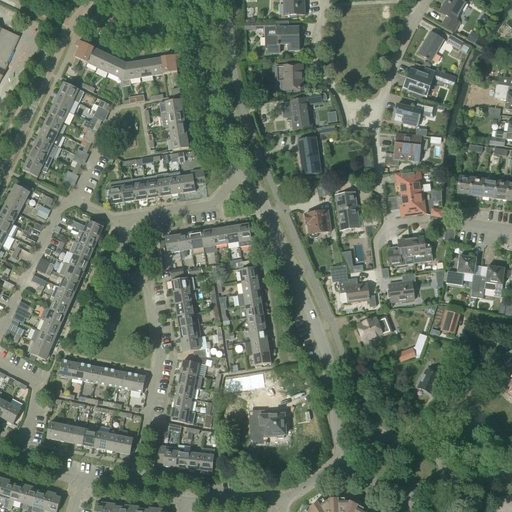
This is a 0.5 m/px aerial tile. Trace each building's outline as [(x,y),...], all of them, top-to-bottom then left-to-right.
[(283,0),(284,5),(284,16),(289,16),(305,16),(304,0),(283,0)] [(447,17),(442,25),(454,32),(459,22),(456,20),(467,3),(461,0),(447,0),(440,12),(447,17)] [(268,44),(268,51),(268,53),(279,53),(279,45),(289,45),(289,51),(299,51),(298,28),(276,29),(276,23),(244,23),(244,30),(264,29),(265,42),(268,44)] [(0,80),(4,71),(1,69),(4,64),(6,65),(18,38),(0,29),(0,80)] [(431,62),(444,40),(431,32),(418,54),(425,58),(425,59),(427,60),(428,60),(431,62)] [(468,40),(475,44),(479,37),(473,33),(468,40)] [(451,36),(451,37),(447,42),(459,49),(463,43),(451,36)] [(93,49),(78,42),(75,47),(80,49),(75,59),(80,61),(87,64),(93,49)] [(104,54),(93,49),(87,64),(97,69),(104,54)] [(115,59),(104,54),(97,69),(108,74),(115,59)] [(172,74),(177,73),(176,63),(181,62),(180,56),(162,59),(165,75),(172,74)] [(511,59),(506,58),(505,70),(511,70),(511,72),(511,79),(499,77),(498,85),(509,87),(511,87),(511,59)] [(80,61),(75,59),(71,68),(75,70),(80,61)] [(126,65),(115,59),(108,74),(122,80),(123,88),(131,87),(130,81),(129,81),(126,65)] [(162,59),(150,61),(153,77),(165,75),(162,59)] [(153,77),(150,61),(138,63),(141,79),(153,77)] [(141,79),(138,63),(126,65),(129,81),(130,81),(141,79)] [(302,66),(283,66),(276,67),(276,82),(283,82),(284,90),(301,90),(300,74),(303,74),(302,66)] [(411,70),(405,84),(408,85),(406,90),(413,93),(411,97),(421,101),(423,97),(428,85),(430,86),(435,73),(425,69),(423,74),(411,70)] [(84,93),(79,91),(64,84),(58,95),(73,102),(79,104),(84,93)] [(496,85),(495,92),(494,98),(506,100),(505,110),(511,111),(511,93),(508,93),(509,87),(498,85),(498,86),(496,85)] [(181,97),(179,89),(171,90),(173,98),(181,97)] [(290,103),(281,104),(283,119),(291,118),(292,118),(294,131),(312,128),(311,121),(309,122),(307,105),(309,105),(321,103),(320,96),(320,92),(313,93),(313,97),(307,98),(308,100),(306,100),(291,102),(290,103)] [(73,102),(58,95),(53,106),(68,113),(73,102)] [(181,100),(159,104),(161,116),(183,113),(181,100)] [(433,118),(436,105),(415,100),(413,109),(397,105),(393,121),(417,127),(420,115),(433,118)] [(109,106),(105,104),(101,102),(98,107),(107,111),(109,106)] [(68,113),(53,106),(48,117),(63,124),(68,113)] [(185,125),(183,113),(161,116),(163,128),(169,127),(185,125)] [(499,116),(487,114),(486,121),(498,123),(499,116)] [(63,124),(48,117),(43,128),(58,134),(63,124)] [(95,126),(95,125),(87,121),(84,127),(88,129),(97,133),(99,128),(95,126)] [(495,132),(494,139),(490,138),(489,145),(504,147),(505,140),(511,141),(511,123),(509,123),(507,133),(495,132)] [(185,125),(169,127),(171,139),(187,136),(185,125)] [(43,128),(38,138),(58,148),(63,137),(58,135),(43,128)] [(337,135),(336,129),(320,131),(321,137),(337,135)] [(189,149),(187,136),(171,139),(173,151),(189,149)] [(38,138),(33,150),(53,159),(58,148),(38,138)] [(321,174),(316,138),(298,140),(303,177),(321,174)] [(427,150),(428,140),(420,140),(420,141),(395,138),(394,152),(386,151),(384,165),(398,167),(399,161),(419,163),(420,150),(427,150)] [(91,144),(87,142),(83,140),(81,145),(85,147),(89,149),(91,144)] [(42,167),(48,170),(53,159),(33,150),(28,160),(42,167)] [(177,154),(178,163),(178,164),(185,163),(184,154),(181,154),(177,154)] [(42,167),(28,160),(23,171),(37,178),(40,171),(46,173),(48,170),(42,167)] [(191,176),(181,178),(183,194),(195,192),(195,188),(206,186),(203,170),(191,172),(191,176)] [(430,185),(422,186),(420,171),(395,175),(397,187),(400,186),(401,196),(423,193),(431,192),(430,185)] [(180,173),(168,175),(171,196),(183,194),(181,178),(180,178),(180,173)] [(364,174),(355,175),(356,182),(373,179),(372,173),(364,174)] [(171,196),(168,175),(168,174),(156,176),(156,177),(159,198),(171,196)] [(470,196),(472,178),(460,176),(457,195),(470,196)] [(159,198),(156,177),(144,179),(148,200),(159,198)] [(472,178),(470,196),(482,198),(485,180),(472,178)] [(494,200),(507,202),(509,183),(503,183),(504,178),(498,178),(497,182),(494,200)] [(144,179),(132,181),(136,201),(148,200),(144,179)] [(485,180),(482,198),(494,200),(497,182),(485,180)] [(132,181),(121,183),(124,203),(136,201),(132,181)] [(124,203),(121,182),(108,184),(109,190),(110,198),(111,205),(124,203)] [(15,186),(10,197),(24,204),(30,193),(15,186)] [(423,193),(401,196),(402,205),(400,206),(401,218),(426,215),(423,193)] [(362,217),(359,218),(355,194),(335,196),(340,231),(360,228),(360,227),(363,227),(362,217)] [(53,200),(48,198),(44,196),(41,201),(40,200),(39,202),(44,205),(49,208),(53,200)] [(24,204),(10,197),(4,207),(19,215),(24,204)] [(4,207),(0,215),(0,218),(13,226),(19,215),(4,207)] [(441,218),(442,211),(431,209),(430,216),(441,218)] [(332,232),(329,212),(305,215),(307,226),(308,226),(309,236),(310,235),(310,238),(312,239),(317,238),(318,237),(317,234),(332,232)] [(0,218),(0,232),(7,236),(13,239),(18,228),(13,226),(0,218)] [(86,228),(75,223),(73,228),(83,233),(98,240),(103,228),(88,222),(86,228)] [(252,246),(251,241),(249,225),(237,227),(237,228),(239,243),(240,248),(252,246)] [(237,227),(225,229),(227,245),(239,243),(237,228),(237,227)] [(447,228),(446,236),(455,237),(456,229),(447,228)] [(225,229),(213,231),(215,247),(216,247),(227,245),(225,229)] [(215,247),(213,231),(201,233),(203,249),(210,248),(211,252),(216,251),(216,247),(215,247)] [(83,233),(79,244),(78,244),(93,251),(98,240),(83,233)] [(201,233),(189,234),(192,251),(193,256),(204,254),(203,249),(201,233)] [(189,234),(177,236),(180,252),(192,251),(189,234)] [(180,252),(177,236),(165,238),(167,254),(180,252)] [(424,238),(411,239),(414,257),(419,256),(420,264),(433,262),(430,240),(424,240),(424,238)] [(415,264),(414,257),(411,239),(398,241),(399,248),(394,249),(394,255),(389,255),(391,268),(415,264)] [(78,244),(79,244),(74,242),(70,253),(74,255),(89,262),(93,251),(78,244)] [(89,262),(74,255),(69,266),(84,273),(89,262)] [(460,256),(457,273),(448,272),(446,284),(462,286),(464,274),(474,276),(477,259),(460,256)] [(84,273),(69,266),(64,264),(59,276),(64,278),(79,284),(84,273)] [(480,277),(477,299),(482,300),(484,291),(494,292),(494,297),(501,298),(504,277),(505,271),(505,270),(505,269),(488,266),(486,278),(480,277)] [(242,283),(258,281),(256,268),(240,271),(242,283)] [(171,278),(172,278),(183,276),(182,270),(170,272),(171,278)] [(412,282),(416,282),(415,275),(402,276),(403,285),(398,285),(398,284),(389,286),(391,303),(414,300),(412,282)] [(46,282),(42,281),(33,276),(31,282),(40,286),(37,292),(41,294),(44,288),(46,282)] [(480,277),(474,276),(471,298),(477,299),(480,277)] [(64,278),(59,289),(74,295),(79,284),(64,278)] [(193,278),(188,279),(172,282),(174,294),(190,292),(190,291),(194,291),(193,278)] [(375,296),(368,297),(367,285),(354,287),(353,280),(338,282),(340,294),(347,293),(349,303),(369,300),(370,308),(376,307),(375,296)] [(258,281),(242,283),(243,295),(259,293),(258,281)] [(59,289),(55,300),(69,306),(74,295),(59,289)] [(190,292),(174,294),(176,306),(192,304),(190,292)] [(261,305),(259,293),(243,295),(245,307),(261,305)] [(55,300),(50,311),(65,317),(69,306),(55,300)] [(192,304),(176,306),(177,318),(193,315),(192,304)] [(263,316),(261,305),(245,307),(247,319),(263,316)] [(65,317),(50,311),(45,309),(40,319),(45,322),(60,328),(65,317)] [(458,316),(446,312),(440,331),(452,335),(458,316)] [(197,314),(193,315),(177,318),(179,330),(199,327),(197,314)] [(263,316),(247,319),(249,331),(265,329),(263,316)] [(390,332),(388,325),(385,318),(377,321),(377,320),(371,322),(370,320),(363,323),(363,325),(358,327),(363,342),(390,332)] [(45,322),(40,333),(55,339),(60,328),(45,322)] [(201,338),(199,327),(179,330),(181,342),(197,339),(201,338)] [(267,340),(265,329),(249,331),(251,343),(267,340)] [(40,333),(35,331),(31,341),(36,343),(36,344),(51,350),(55,339),(40,333)] [(197,339),(181,342),(183,354),(193,352),(194,358),(207,359),(207,358),(205,350),(199,351),(197,339)] [(267,340),(251,343),(245,344),(247,355),(253,354),(253,355),(269,352),(267,340)] [(51,350),(36,344),(31,355),(46,361),(51,350)] [(460,347),(453,344),(448,357),(454,360),(460,347)] [(416,358),(412,349),(397,355),(400,364),(416,358)] [(511,350),(501,356),(507,368),(511,365),(511,381),(509,388),(507,390),(508,393),(511,395),(511,350)] [(271,364),(269,352),(253,355),(255,367),(271,364)] [(183,362),(180,374),(196,377),(199,365),(205,366),(207,359),(194,358),(193,364),(183,362)] [(71,380),(74,364),(62,361),(59,377),(71,380)] [(74,364),(71,380),(83,382),(86,366),(74,364)] [(86,366),(83,382),(95,384),(98,369),(86,366)] [(440,375),(434,372),(435,371),(428,368),(418,389),(424,391),(424,393),(429,395),(430,394),(431,394),(437,382),(438,382),(440,378),(439,377),(440,375)] [(110,371),(98,369),(95,384),(106,387),(110,371)] [(110,371),(106,387),(118,389),(121,373),(110,371)] [(0,372),(0,377),(8,382),(10,378),(0,372)] [(133,376),(121,373),(118,389),(130,391),(133,376)] [(180,374),(178,386),(194,389),(196,377),(180,374)] [(145,378),(133,376),(130,391),(142,394),(145,378)] [(225,380),(223,393),(251,389),(250,377),(225,380)] [(8,382),(6,385),(11,388),(13,385),(19,388),(21,384),(10,378),(8,382)] [(178,386),(176,397),(192,400),(194,389),(178,386)] [(192,400),(176,397),(173,409),(189,412),(192,400)] [(0,418),(2,419),(10,405),(0,399),(0,418)] [(252,413),(258,413),(258,409),(264,409),(263,399),(252,399),(252,413)] [(213,417),(216,405),(208,404),(206,415),(213,417)] [(10,405),(2,419),(13,425),(21,411),(10,405)] [(195,414),(189,412),(173,409),(171,421),(193,426),(195,414)] [(257,417),(258,436),(263,436),(263,440),(267,440),(267,439),(277,438),(277,440),(284,439),(284,436),(285,436),(285,426),(288,424),(288,417),(284,416),(276,416),(276,412),(269,413),(269,416),(257,417)] [(206,416),(205,424),(211,425),(213,417),(206,416)] [(59,442),(62,426),(50,423),(47,439),(59,442)] [(169,425),(168,431),(169,431),(180,434),(181,427),(169,425)] [(74,428),(62,426),(59,442),(71,444),(74,428)] [(86,431),(74,428),(71,444),(82,446),(86,431)] [(199,431),(193,430),(191,440),(191,441),(192,441),(194,434),(199,435),(199,431)] [(97,433),(86,431),(82,446),(94,449),(97,433)] [(121,438),(118,453),(130,456),(133,440),(126,439),(128,432),(123,431),(121,438)] [(97,433),(94,449),(106,451),(109,435),(97,433)] [(121,438),(109,435),(106,451),(118,453),(121,438)] [(176,469),(178,449),(166,448),(160,447),(157,464),(164,464),(164,467),(176,469)] [(178,449),(176,469),(188,470),(189,454),(183,453),(184,450),(178,449)] [(202,449),(201,455),(199,471),(212,473),(215,451),(202,449)] [(189,454),(188,470),(199,471),(201,455),(189,454)] [(5,482),(3,482),(0,491),(0,503),(4,505),(3,508),(7,510),(11,496),(14,485),(10,484),(10,482),(6,480),(5,480),(5,482)] [(19,487),(14,485),(11,496),(7,510),(11,511),(14,502),(21,504),(23,497),(26,489),(24,488),(25,486),(20,484),(19,487)] [(28,489),(26,489),(23,497),(21,504),(29,506),(27,511),(31,511),(35,499),(37,492),(33,491),(33,488),(29,487),(28,489)] [(44,511),(49,495),(47,495),(48,493),(47,492),(43,491),(42,493),(37,492),(35,499),(31,511),(44,511)] [(49,495),(44,511),(48,511),(57,511),(61,499),(56,497),(56,495),(52,494),(51,496),(49,495)] [(359,511),(356,510),(358,507),(350,502),(349,503),(339,504),(338,500),(329,500),(329,501),(320,507),(318,503),(310,509),(310,510),(309,511),(359,511)]
